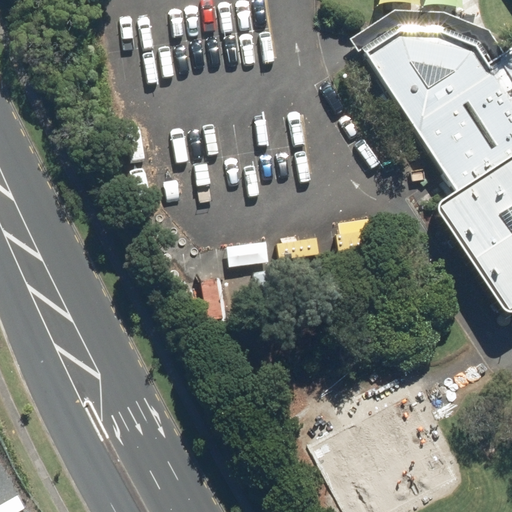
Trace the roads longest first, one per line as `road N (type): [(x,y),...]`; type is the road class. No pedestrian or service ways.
road 1 (unknown): [(136,94),(172,189),(202,206),(280,204),(355,219),(405,246),(479,327),(511,337)]
road 2 (secondary): [(66,341),(141,429),(194,511)]
road 3 (secondary): [(113,511),(78,452),(66,341)]
road 4 (secondary): [(0,180),(66,341)]
road 5 (unknown): [(136,94),(302,79)]
